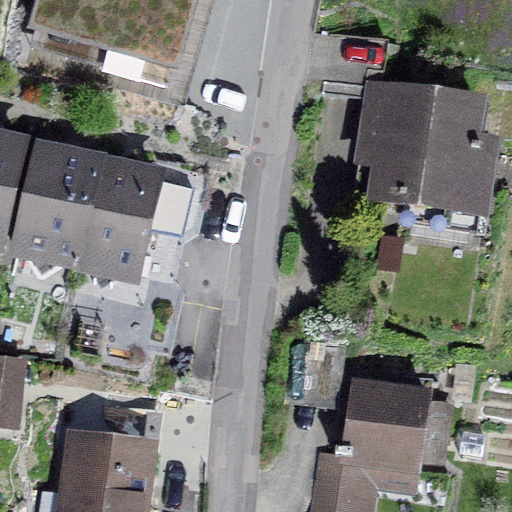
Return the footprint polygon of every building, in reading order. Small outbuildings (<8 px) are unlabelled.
[(42,0),(34,28),(150,63),(167,6),(190,13),(193,0),(42,0)] [(375,203),(479,220),(490,154),(471,151),(477,113),(374,96),(360,185),(377,188),(375,203)] [(195,226),(221,218),(234,157),(133,134),(126,171),(161,179),(136,284),(99,276),(87,336),(187,358),(203,287),(187,261),(195,226)] [(0,249),(25,148),(0,142),(0,249)] [(99,165),(40,151),(15,256),(74,270),(99,165)] [(126,171),(99,165),(74,270),(99,276),(136,284),(161,179),(126,171)] [(334,409),(343,350),(294,343),(285,402),(334,409)] [(0,433),(18,435),(23,369),(0,367),(0,433)] [(311,511),(370,511),(378,469),(419,476),(431,404),(355,392),(344,461),(320,457),(311,511)] [(144,511),(153,458),(72,445),(60,511),(144,511)]
